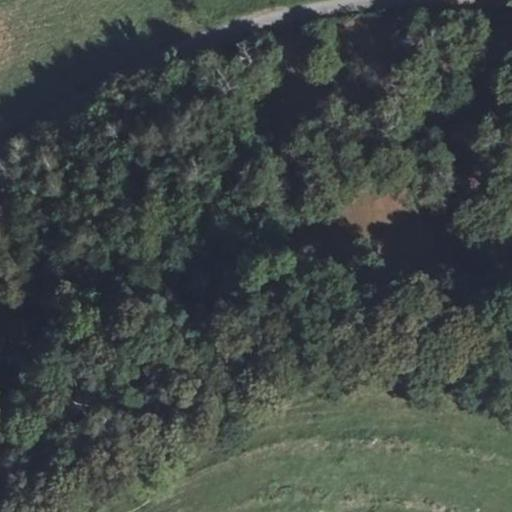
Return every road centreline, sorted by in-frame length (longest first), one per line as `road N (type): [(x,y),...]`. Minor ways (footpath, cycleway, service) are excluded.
road 1 (track): [(0,384),(137,370),(239,333),(355,316),(419,318),(511,337)]
road 2 (unclassified): [(0,158),(73,97),(220,35),(339,7),(417,0)]
